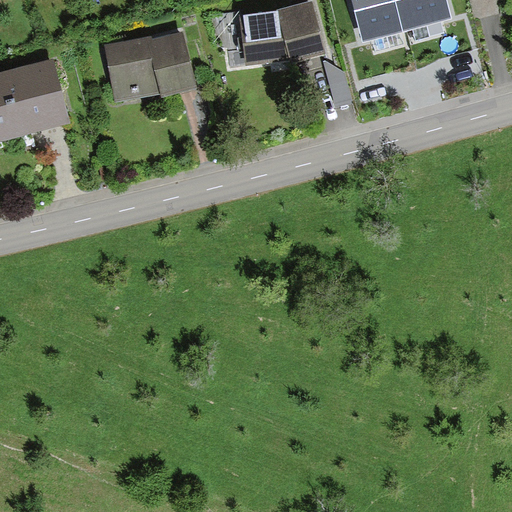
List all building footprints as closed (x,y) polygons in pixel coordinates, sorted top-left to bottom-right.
[(306,0),(295,0),(213,19),(226,74),(319,52),(306,0)] [(394,0),(351,0),(364,44),(404,33),(394,0)] [(446,0),(394,0),(404,33),(452,20),(446,0)] [(176,31),(98,52),(115,114),(192,93),(176,31)] [(50,67),(0,80),(0,138),(65,121),(50,67)]
